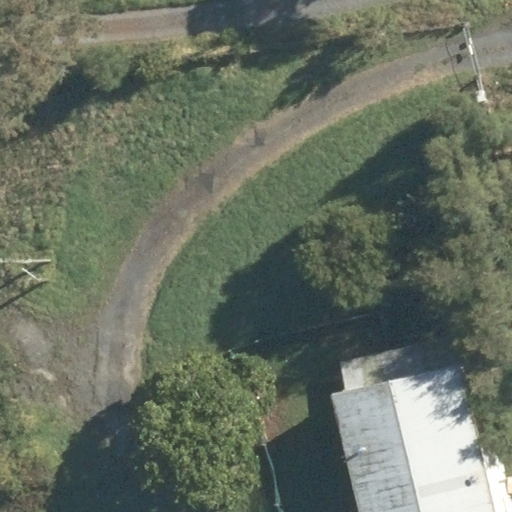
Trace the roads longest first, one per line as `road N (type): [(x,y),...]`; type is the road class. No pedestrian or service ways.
road 1 (track): [(270,511),(196,423),(189,219),(511,51)]
road 2 (track): [(291,0),(76,35),(0,25)]
